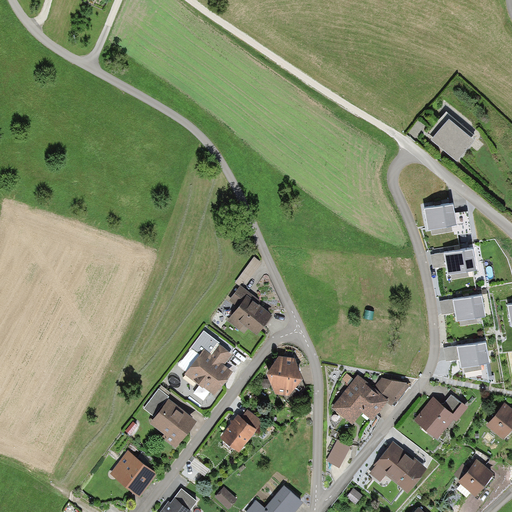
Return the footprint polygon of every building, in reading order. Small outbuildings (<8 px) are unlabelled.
[(475,141),(449,119),(431,141),(457,162),(475,141)] [(455,211),(453,204),(440,206),(425,208),(428,230),(452,225),(453,233),(471,231),(467,210),(455,211)] [(476,269),(473,248),(459,250),(431,254),(433,268),(446,266),(447,273),(476,269)] [(244,269),(236,281),(240,284),(241,283),(243,280),(246,282),(261,263),(255,258),(246,270),(244,269)] [(270,312),(272,309),(260,301),(262,298),(241,283),(240,284),(229,298),(238,304),(228,318),(240,327),(244,321),(257,331),(263,322),(266,324),(273,315),(270,312)] [(485,315),(482,294),(468,296),(440,300),(442,314),(455,312),(456,319),(485,315)] [(209,348),(205,345),(185,371),(213,392),(233,365),(225,360),(233,350),(216,338),(209,348)] [(489,362),(486,341),(472,343),(445,347),(447,360),(460,358),(462,366),(489,362)] [(279,352),(267,367),(276,389),(289,391),(303,370),(294,354),(279,352)] [(398,399),(410,383),(406,380),(382,375),(374,384),(358,372),(332,406),(353,422),(363,409),(373,417),(387,399),(392,404),(396,398),(398,399)] [(155,414),(150,421),(163,431),(160,435),(175,445),(196,416),(168,396),(172,391),(162,384),(145,407),(155,414)] [(444,402),(453,409),(460,399),(452,392),(444,402)] [(434,393),(416,416),(438,434),(453,416),(457,419),(469,403),(462,397),(460,399),(453,409),(444,402),(434,393)] [(511,405),(504,399),(486,422),(503,435),(509,428),(511,430),(511,405)] [(248,407),(243,414),(257,425),(263,419),(248,407)] [(243,414),(239,411),(221,434),(239,448),(257,425),(243,414)] [(338,438),(328,458),(340,464),(350,444),(338,438)] [(427,464),(394,439),(374,463),(376,465),(371,471),(380,479),(386,472),(407,489),(427,464)] [(128,451),(111,474),(140,496),(158,473),(128,451)] [(199,483),(212,466),(196,455),(183,472),(199,483)] [(477,455),(458,478),(475,491),(493,467),(477,455)] [(290,511),(303,498),(285,482),(265,505),(257,499),(246,511),(247,511),(290,511)] [(224,486),(216,495),(229,506),(237,497),(224,486)] [(174,500),(190,511),(197,502),(182,490),(174,500)] [(352,492),(347,498),(355,504),(360,498),(352,492)] [(169,503),(161,511),(190,511),(174,500),(171,504),(169,503)]
